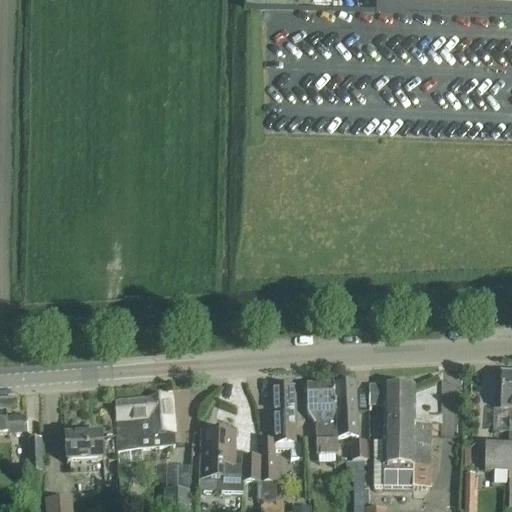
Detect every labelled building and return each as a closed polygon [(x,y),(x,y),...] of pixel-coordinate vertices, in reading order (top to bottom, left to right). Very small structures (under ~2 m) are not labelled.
[(511,0),(375,0),(375,14),(511,18),(511,0)] [(511,411),(511,376),(501,376),(500,396),(500,411),(511,411)] [(336,407),(337,440),(357,439),(356,404),(355,384),(333,385),(333,407),(336,407)] [(333,407),(333,385),(306,387),(308,418),(315,425),(316,458),(337,457),(337,440),(336,407),(333,407)] [(294,387),(272,388),(273,408),(273,444),(274,447),(274,453),(290,453),(290,462),(302,461),(302,446),(301,433),(296,433),(296,432),(295,407),(294,387)] [(431,490),(431,446),(431,426),(414,426),(414,388),(369,388),(369,408),(381,408),(381,448),(373,448),(373,490),(431,490)] [(171,398),(116,402),(117,454),(118,466),(142,464),(141,452),(175,450),(172,418),(171,398)] [(0,437),(28,435),(26,419),(7,420),(6,412),(0,412),(0,437)] [(103,463),(102,455),(101,435),(65,438),(67,466),(103,463)] [(199,485),(198,495),(243,496),(243,485),(261,485),(261,460),(242,460),(242,465),(242,469),(234,469),(235,461),(235,436),(201,435),(201,448),(200,465),(199,465),(199,485)] [(37,440),(27,440),(28,473),(38,473),(37,440)] [(365,443),(351,443),(352,461),(366,461),(365,443)] [(511,473),(511,446),(508,447),(485,446),(484,472),(495,472),(507,473),(511,473)] [(262,460),(261,460),(261,485),(275,486),(275,465),(275,461),(269,461),(262,460)] [(347,464),(347,473),(353,473),(352,511),(363,511),(364,464),(351,464),(347,464)] [(495,472),(494,485),(506,485),(507,473),(495,472)] [(188,511),(189,495),(165,494),(164,511),(188,511)] [(70,511),(70,501),(44,503),(44,511),(70,511)]
